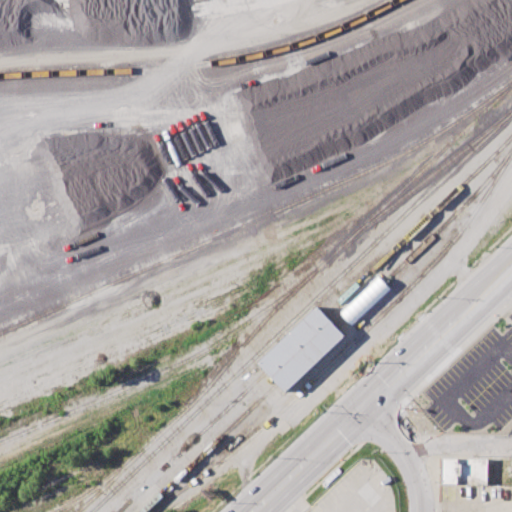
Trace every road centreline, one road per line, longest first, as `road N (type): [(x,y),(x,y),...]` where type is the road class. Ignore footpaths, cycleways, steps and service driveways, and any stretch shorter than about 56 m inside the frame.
road 1 (secondary): [(253,511),(511,268)]
road 2 (residential): [(366,405),(417,473),(420,511)]
